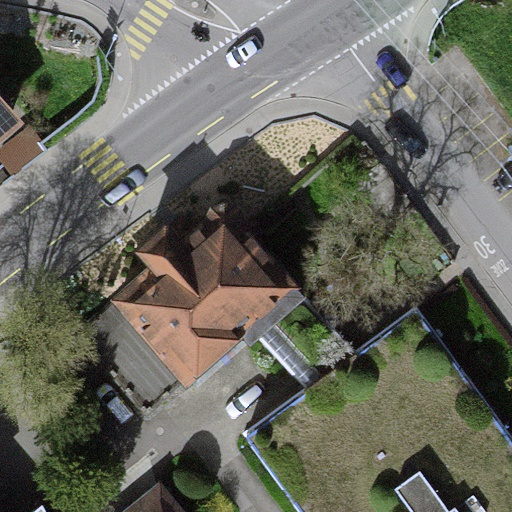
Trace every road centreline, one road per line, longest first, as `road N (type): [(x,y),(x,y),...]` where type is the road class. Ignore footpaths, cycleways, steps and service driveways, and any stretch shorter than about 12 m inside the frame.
road 1 (primary): [(0,258),(271,58)]
road 2 (unclassified): [(327,18),(511,254)]
